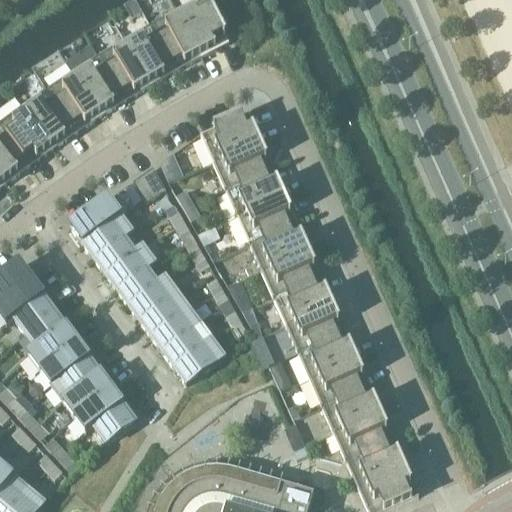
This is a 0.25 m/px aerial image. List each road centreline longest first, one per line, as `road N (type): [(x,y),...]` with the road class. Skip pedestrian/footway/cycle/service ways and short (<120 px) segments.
road 1 (residential): [(30,215),(239,81),(270,82),(468,511)]
road 2 (tertiary): [(370,0),(511,316)]
road 3 (tertiary): [(511,249),(400,0)]
road 4 (residential): [(30,215),(167,405)]
